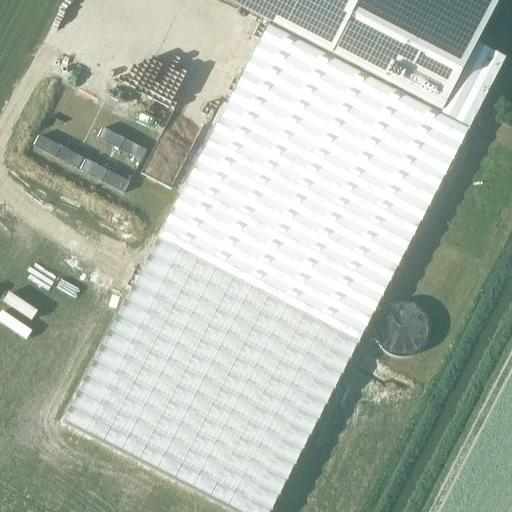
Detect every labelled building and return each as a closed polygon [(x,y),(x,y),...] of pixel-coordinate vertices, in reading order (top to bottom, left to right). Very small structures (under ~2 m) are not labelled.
[(221,0),(268,24),(155,241),(356,345),(503,60),(475,45),(495,5),(485,0),(221,0)] [(101,128),(95,139),(138,162),(144,151),(101,128)] [(36,137),(31,148),(74,170),(80,159),(36,137)] [(83,161),(77,172),(120,194),(126,183),(83,161)] [(129,292),(61,425),(229,511),(269,511),(349,358),(356,345),(155,241),(129,292)]
